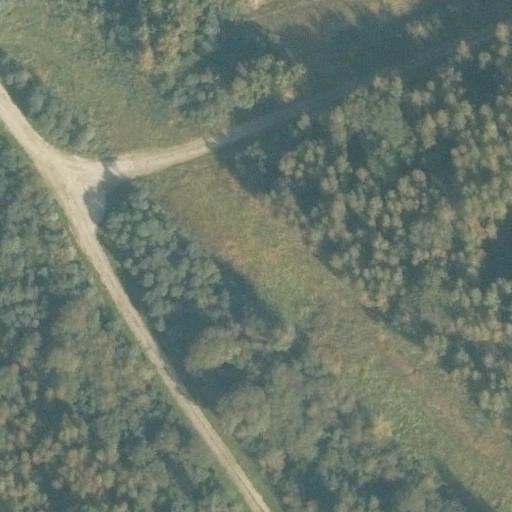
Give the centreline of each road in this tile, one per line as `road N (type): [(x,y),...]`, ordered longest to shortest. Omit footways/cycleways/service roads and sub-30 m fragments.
road 1 (track): [(0,85),(73,209),(511,18)]
road 2 (track): [(73,209),(260,511)]
